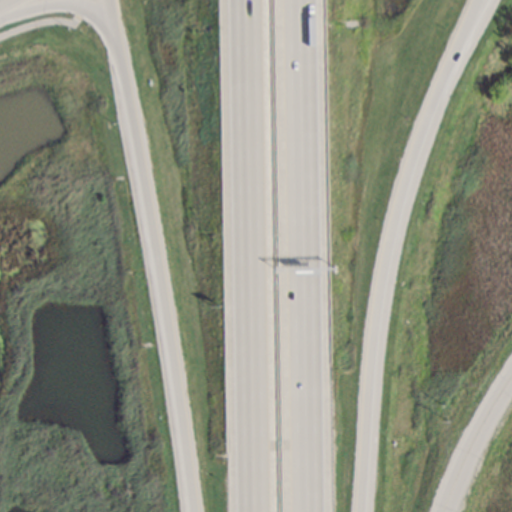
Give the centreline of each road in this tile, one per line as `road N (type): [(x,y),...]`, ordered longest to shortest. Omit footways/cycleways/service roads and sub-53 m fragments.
road 1 (motorway): [(359,511),(369,345),(403,186),(479,0)]
road 2 (motorway): [(108,0),(192,511)]
road 3 (motorway): [(239,0),(248,511)]
road 4 (motorway): [(304,511),(295,0)]
road 5 (tertiary): [(511,388),(449,511)]
road 6 (motorway): [(0,12),(71,3),(113,26)]
